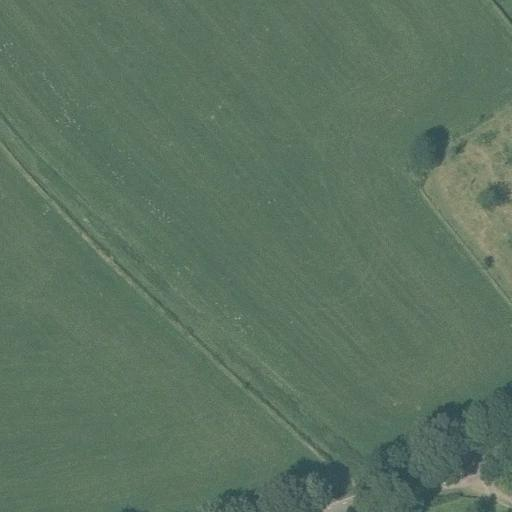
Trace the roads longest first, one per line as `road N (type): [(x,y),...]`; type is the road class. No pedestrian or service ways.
road 1 (track): [(0,131),(142,281),(356,481),(365,501)]
road 2 (unclassified): [(333,511),(511,449)]
